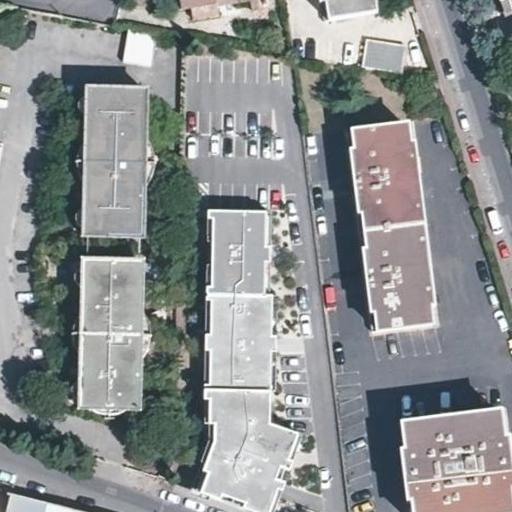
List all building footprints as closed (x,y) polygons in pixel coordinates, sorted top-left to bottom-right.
[(250,0),(251,1),(252,12),(268,8),(266,0),(180,0),(182,11),(192,9),(201,7),(203,20),(221,17),(219,7),(217,0),(250,0)] [(320,0),(324,21),(377,13),(375,0),(320,0)] [(511,0),(500,0),(501,2),(508,1),(511,12),(511,0)] [(193,21),(203,20),(201,7),(192,9),(193,21)] [(127,37),(26,20),(22,44),(123,60),(127,37)] [(154,65),(159,32),(128,27),(127,37),(123,60),(154,65)] [(366,39),(361,67),(402,75),(407,47),(366,39)] [(148,90),(89,89),(87,144),(85,180),(85,236),(143,237),(145,186),(148,142),(148,90)] [(432,325),(426,275),(409,148),(407,126),(348,134),(373,333),(432,325)] [(152,141),(148,142),(145,186),(150,185),(153,184),(154,181),(156,177),(158,170),(159,163),(159,159),(158,154),(157,149),(155,144),(152,141)] [(79,180),(85,180),(87,144),(82,144),(79,148),(76,152),(74,161),(74,162),(75,166),(76,172),(77,176),(79,180)] [(196,495),(244,511),(266,511),(283,469),(277,466),(281,453),(288,455),(289,454),(296,435),(269,425),(270,372),(270,351),(258,351),(258,340),(270,339),(270,308),(271,298),(263,297),(264,263),(251,263),(251,250),(265,250),(265,214),(212,213),(211,405),(209,441),(201,462),(205,464),(196,495)] [(264,263),(265,250),(251,250),(251,263),(264,263)] [(93,407),(130,409),(140,409),(141,379),(142,358),(142,336),(143,313),(143,295),(144,261),(86,261),(86,293),(85,318),(85,354),(84,377),(83,406),(93,407)] [(147,315),(143,313),(142,336),(155,337),(154,334),(154,330),(153,327),(152,324),(151,321),(150,319),(149,317),(147,315)] [(80,354),(85,354),(85,318),(80,318),(73,327),(73,334),(73,341),(72,344),(80,354)] [(155,337),(142,336),(142,358),(146,358),(151,352),(153,348),(154,344),(155,341),(155,337)] [(270,351),(270,339),(258,340),(258,351),(270,351)] [(511,511),(511,508),(506,461),(499,413),(403,425),(414,511),(511,511)] [(277,466),(283,469),(285,462),(288,455),(281,453),(277,466)] [(80,511),(74,510),(12,494),(7,511),(80,511)]
